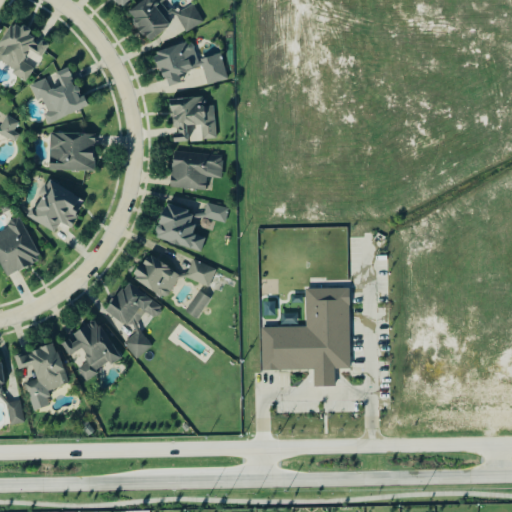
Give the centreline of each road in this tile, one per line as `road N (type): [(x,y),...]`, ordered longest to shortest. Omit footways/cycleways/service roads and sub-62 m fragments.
road 1 (secondary): [(511,451),(0,457)]
road 2 (residential): [(54,0),(92,33),(122,86),(133,133),(128,198),(111,237),(75,282),(0,321)]
road 3 (secondary): [(264,483),(511,476)]
road 4 (secondary): [(0,487),(144,485)]
road 5 (secondary): [(144,485),(264,483)]
